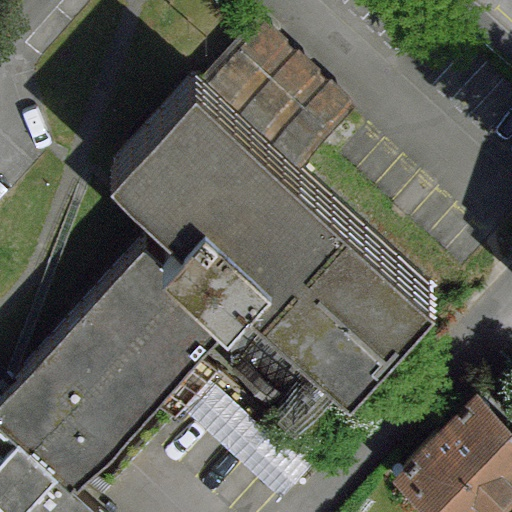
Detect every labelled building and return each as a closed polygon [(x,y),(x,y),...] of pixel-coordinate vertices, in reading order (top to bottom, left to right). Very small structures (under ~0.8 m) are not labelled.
[(246,33),(208,74),(301,159),(339,118),(246,33)] [(17,375),(0,393),(0,407),(77,480),(105,449),(234,309),(230,306),(248,285),(346,375),(359,374),(433,292),(433,280),(301,159),(208,74),(204,70),(194,71),(119,155),(120,167),(184,225),(168,244),(148,229),(17,375)] [(511,399),(489,377),(476,391),(511,425),(511,399)] [(511,425),(476,391),(406,462),(459,511),(482,511),(511,480),(511,425)] [(0,511),(111,511),(102,503),(77,480),(0,407),(0,511)]
